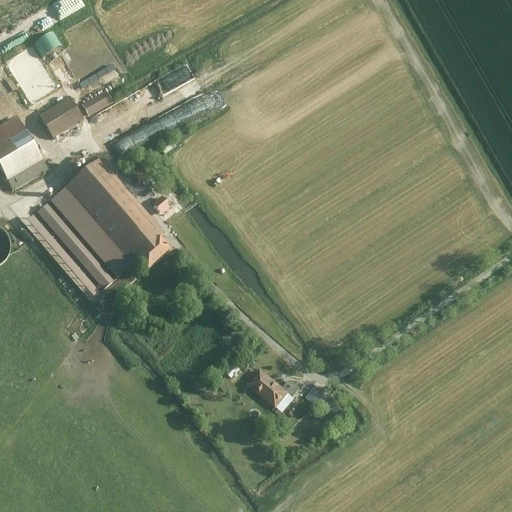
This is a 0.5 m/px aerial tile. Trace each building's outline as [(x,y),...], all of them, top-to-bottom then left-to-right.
[(90,117),(116,104),(109,91),(84,104),(90,117)] [(50,141),(81,122),(67,98),(35,117),(50,141)] [(0,178),(10,195),(48,172),(14,118),(0,126),(0,178)] [(153,244),(161,236),(99,161),(61,194),(71,209),(109,251),(119,264),(126,261),(150,241),(153,244)] [(62,220),(40,183),(15,198),(36,234),(54,224),(62,220)] [(161,214),(169,207),(163,201),(156,207),(161,214)] [(250,213),(263,206),(260,201),(247,208),(250,213)] [(54,224),(93,266),(109,251),(71,209),(62,220),(54,224)] [(137,274),(161,254),(153,244),(150,241),(126,261),(137,274)] [(286,397),(258,373),(244,389),(273,413),(286,397)] [(341,420),(326,401),(320,417),(329,428),(341,420)]
